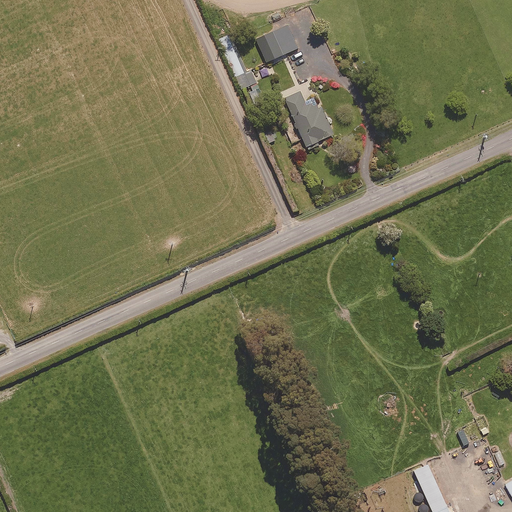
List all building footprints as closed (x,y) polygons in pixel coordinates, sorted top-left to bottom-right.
[(298,49),(287,26),(256,41),(267,64),(298,49)] [(258,88),(251,72),(247,73),(232,38),(222,42),(245,93),(258,88)] [(284,100),(308,152),(319,147),(317,143),(333,136),(322,109),(318,111),(313,98),(304,102),(300,93),(284,100)] [(499,452),(494,454),(499,466),(505,463),(499,452)] [(448,511),(427,465),(413,472),(431,511),(448,511)] [(502,497),(497,488),(491,491),(496,500),(502,497)]
